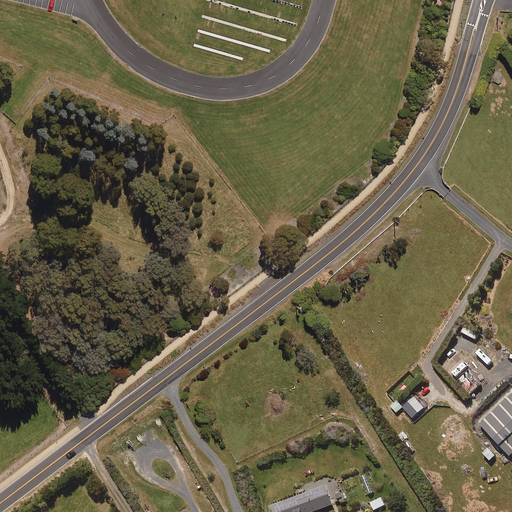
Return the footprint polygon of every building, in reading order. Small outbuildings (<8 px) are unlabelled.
[(455,368),(447,363),(443,369),(452,374),(455,368)] [(448,383),(441,389),(447,396),(454,390),(448,383)] [(511,394),(479,425),(511,459),(511,457),(511,394)] [(497,459),(490,449),(482,455),(490,464),(497,459)] [(326,488),(309,494),(271,508),(272,511),(319,511),(333,507),(326,488)] [(375,511),(386,507),(382,499),(371,504),(374,511),(375,511)]
